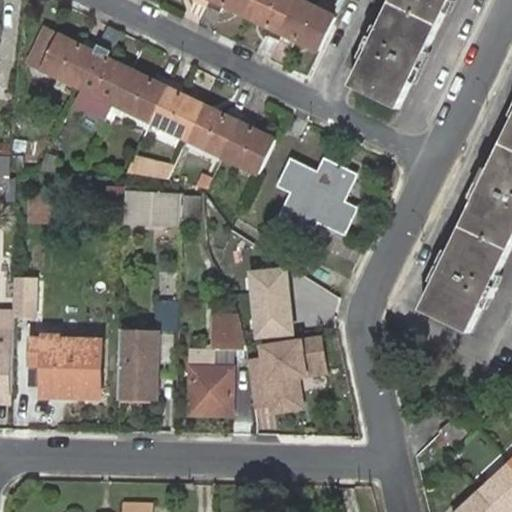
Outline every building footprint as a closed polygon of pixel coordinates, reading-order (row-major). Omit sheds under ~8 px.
[(255,0),(207,0),(206,4),(221,11),(225,3),(248,14),(255,0)] [(291,15),(299,0),(255,0),(248,14),(270,26),(266,34),(279,40),(291,15)] [(319,50),(336,17),(302,0),(299,0),(291,15),(279,40),(280,40),(291,46),(296,39),(319,50)] [(407,104),(458,0),(399,0),(383,33),(377,30),(371,43),(376,45),(359,80),(407,104)] [(46,25),(29,60),(79,85),(100,42),(86,35),(81,42),(46,25)] [(100,42),(79,85),(71,99),(107,117),(115,102),(132,68),(109,56),(113,48),(100,42)] [(154,79),(132,68),(115,102),(153,121),(173,79),(158,71),(154,79)] [(185,85),(173,79),(153,121),(145,136),(179,153),(186,138),(204,104),(181,92),(185,85)] [(230,107),(226,115),(204,104),(186,138),(223,156),(244,114),(230,107)] [(257,120),(244,114),(223,156),(260,174),(276,140),(253,128),(257,120)] [(511,127),(421,308),(468,332),(486,297),(492,300),(498,287),(492,284),(511,244),(511,127)] [(171,168),(135,158),(128,173),(165,180),(171,168)] [(319,171),(294,158),(280,187),(294,194),(281,220),(308,233),(315,218),(341,232),(355,205),(342,198),(354,172),(325,158),(319,171)] [(129,194),(128,225),(178,227),(179,196),(129,194)] [(54,198),(36,197),(35,221),(54,222),(54,198)] [(18,272),(18,307),(39,308),(40,273),(18,272)] [(159,304),(159,330),(178,331),(179,305),(159,304)] [(0,394),(14,395),(16,349),(18,307),(0,306),(0,394)] [(249,347),(241,315),(222,315),(223,347),(249,347)] [(160,335),(123,334),(123,342),(121,399),(158,400),(160,335)] [(104,342),(35,341),(34,365),(47,365),(46,396),(103,397),(104,342)] [(193,354),(193,408),(210,408),(211,414),(234,415),(234,369),(214,368),(213,353),(193,354)] [(268,366),(278,415),(321,406),(316,384),(326,382),(321,357),(268,366)] [(0,401),(14,403),(14,395),(0,394),(0,401)] [(453,417),(438,430),(451,445),(466,431),(453,417)] [(498,511),(511,511),(511,467),(509,464),(480,491),(498,511)] [(498,511),(480,491),(456,511),(498,511)]
